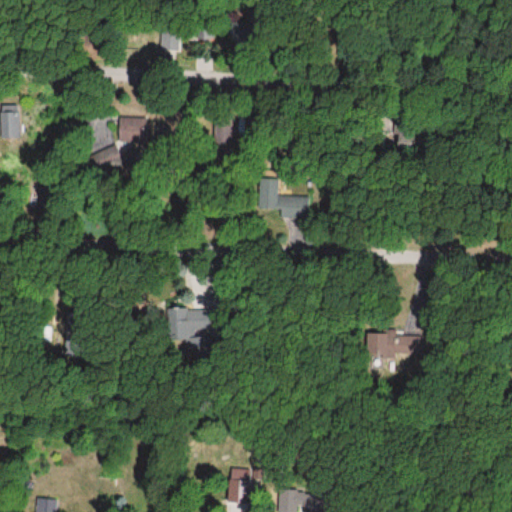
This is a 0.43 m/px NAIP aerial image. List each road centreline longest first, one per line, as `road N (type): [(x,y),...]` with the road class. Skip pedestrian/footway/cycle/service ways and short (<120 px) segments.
road 1 (residential): [(511,97),(0,81)]
road 2 (residential): [(511,264),(0,252)]
